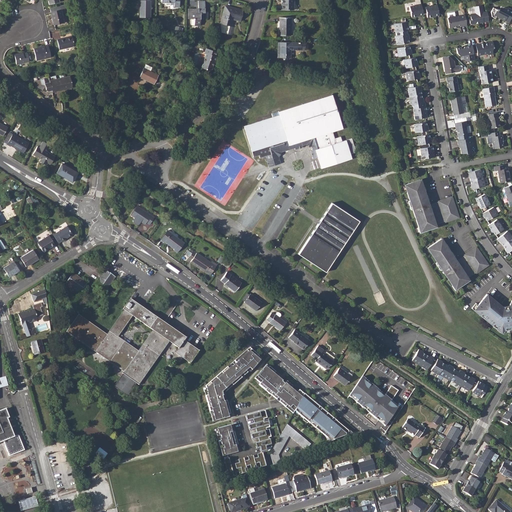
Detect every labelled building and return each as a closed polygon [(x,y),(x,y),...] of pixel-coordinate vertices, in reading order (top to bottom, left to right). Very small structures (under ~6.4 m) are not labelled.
[(139,0),(139,18),(150,18),(150,0),(147,0),(146,0),(139,0)] [(281,0),(281,10),(293,10),(293,0),(281,0)] [(198,9),(188,9),(188,19),(194,19),(194,26),(200,26),(200,18),(207,18),(207,11),(205,11),(205,1),(198,1),(198,9)] [(422,14),(420,5),(408,7),(410,17),(418,16),(418,15),(422,14)] [(438,15),(436,5),(425,7),(426,17),(435,16),(435,15),(438,15)] [(488,22),(486,11),(482,12),(481,5),(473,7),(474,13),(469,14),(469,19),(468,19),(468,23),(470,24),(488,22)] [(60,6),(49,8),(53,25),(64,22),(60,6)] [(225,6),(221,24),(221,32),(232,35),(234,27),(230,26),(233,18),(240,20),(243,11),(225,6)] [(501,21),(507,24),(511,12),(511,9),(507,7),(505,7),(503,7),(499,8),(498,10),(492,6),(490,11),(491,15),(494,17),(495,15),(502,19),(501,21)] [(466,25),(464,15),(454,16),(453,15),(448,16),(448,17),(446,18),(447,27),(459,25),(459,26),(466,25)] [(280,17),(279,35),(290,36),(291,18),(280,17)] [(393,23),(394,32),(406,30),(407,30),(406,25),(407,25),(406,21),(393,23)] [(394,35),(396,45),(408,42),(407,39),(407,37),(408,36),(407,33),(406,33),(406,30),(394,32),(395,35),(394,35)] [(72,36),(57,39),(59,49),(74,46),(72,36)] [(492,41),(475,44),(477,55),(487,53),(488,55),(491,54),(492,52),(492,50),(493,48),(492,41)] [(304,43),(280,42),(280,58),(290,58),(290,50),(304,50),(306,50),(307,48),(307,45),(306,43),(304,43)] [(48,45),(33,49),(36,60),(51,57),(48,45)] [(471,45),(455,48),(456,52),(459,56),(462,55),(462,59),(465,62),(473,60),(471,45)] [(408,46),(396,48),(398,56),(411,54),(410,50),(409,50),(408,46)] [(213,51),(206,47),(204,53),(205,53),(200,67),(210,71),(216,56),(215,56),(216,51),(213,51)] [(23,52),(14,54),(16,64),(29,61),(27,52),(23,53),(23,52)] [(441,57),(443,69),(445,68),(446,73),(459,71),(458,65),(454,66),(453,60),(448,56),(441,57)] [(415,58),(403,60),(404,69),(417,66),(416,61),(415,62),(415,58)] [(154,84),(155,83),(156,80),(158,75),(150,71),(152,67),(146,64),(139,77),(154,84)] [(479,66),(477,66),(478,72),(478,71),(481,84),(491,82),(489,70),(488,70),(487,64),(479,66)] [(417,70),(405,72),(406,81),(419,79),(418,74),(417,74),(417,70)] [(455,75),(445,77),(447,85),(448,85),(449,92),(458,91),(455,75)] [(70,76),(49,80),(52,91),(72,87),(70,76)] [(49,77),(34,80),(35,85),(49,94),(52,93),(49,77)] [(407,88),(409,97),(420,95),(420,91),(421,91),(420,86),(407,88)] [(492,86),(481,89),(484,106),(495,105),(493,95),(494,95),(492,86)] [(319,158),(322,169),(354,159),(352,154),(356,153),(352,139),(347,140),(342,142),(341,137),(335,139),(333,133),(344,129),(333,95),(279,112),(271,114),(273,118),(244,127),(252,153),(253,157),(259,156),(260,158),(264,157),(265,162),(267,161),(268,167),(280,163),(279,158),(280,155),(282,152),(296,147),(296,149),(304,147),(304,145),(307,144),(310,145),(313,147),(314,150),(312,151),(314,160),(319,158)] [(420,95),(409,97),(410,105),(423,103),(422,98),(421,98),(420,95)] [(460,96),(449,98),(450,103),(451,103),(453,115),(463,113),(460,96)] [(425,107),(412,109),(413,116),(417,115),(418,119),(426,118),(426,114),(425,114),(425,110),(425,107)] [(497,113),(487,114),(490,129),(499,127),(498,120),(499,120),(498,116),(497,116),(497,113)] [(465,121),(454,123),(455,128),(456,128),(458,140),(468,138),(465,121)] [(425,122),(413,124),(414,133),(427,131),(427,126),(425,126),(425,122)] [(8,143),(8,144),(12,146),(12,145),(24,152),(29,143),(14,133),(10,131),(8,135),(12,137),(8,143)] [(498,131),(487,133),(487,137),(490,137),(492,149),(502,147),(501,142),(502,142),(501,135),(499,135),(498,131)] [(428,134),(416,136),(417,145),(430,143),(429,138),(428,134)] [(458,140),(457,140),(458,145),(459,145),(461,154),(465,154),(466,154),(472,154),(469,140),(472,140),(472,137),(468,138),(458,140)] [(41,148),(39,147),(43,162),(47,165),(48,163),(51,164),(56,156),(48,151),(51,146),(44,142),(41,148)] [(43,162),(39,147),(38,146),(34,154),(41,159),(40,161),(43,162)] [(431,146),(419,148),(420,156),(424,155),(424,159),(433,157),(432,154),(431,150),(432,150),(431,146)] [(62,164),(57,173),(72,182),(78,173),(62,164)] [(504,164),(494,166),(494,170),(497,170),(500,182),(510,180),(508,168),(505,168),(504,164)] [(470,177),(470,181),(482,178),(480,169),(467,172),(469,178),(470,177)] [(482,178),(470,181),(471,184),(470,184),(472,190),(484,186),(482,178)] [(420,180),(406,184),(409,191),(406,192),(419,228),(420,227),(421,231),(431,228),(431,226),(435,225),(430,209),(428,210),(427,205),(428,205),(420,180)] [(511,184),(503,188),(504,191),(507,202),(511,199),(511,184)] [(479,205),(480,208),(490,204),(484,194),(475,198),(478,206),(479,205)] [(451,197),(438,201),(445,222),(458,217),(451,197)] [(360,222),(333,204),(320,224),(298,254),(312,263),(327,273),(360,222)] [(137,206),(131,215),(135,218),(133,221),(133,222),(137,225),(139,225),(141,222),(145,225),(146,222),(150,225),(154,218),(151,216),(137,206)] [(484,217),(486,220),(497,214),(493,207),(481,213),(483,217),(484,217)] [(493,232),(494,234),(503,229),(497,218),(488,225),(492,232),(493,232)] [(67,226),(53,234),(58,243),(61,241),(62,242),(66,240),(65,239),(72,234),(67,226)] [(167,230),(160,240),(164,243),(165,242),(174,249),(173,250),(177,253),(184,243),(167,230)] [(500,242),(502,245),(511,238),(507,231),(496,239),(498,243),(500,242)] [(49,235),(37,242),(43,252),(51,247),(52,248),(56,246),(49,235)] [(511,238),(502,245),(504,248),(507,253),(511,249),(511,238)] [(441,239),(429,247),(433,253),(431,254),(452,286),(454,285),(456,289),(465,283),(464,281),(468,278),(458,265),(457,266),(454,262),(456,261),(441,239)] [(476,247),(464,255),(477,273),(488,265),(476,247)] [(33,249),(20,257),(26,266),(38,258),(33,249)] [(193,251),(189,257),(192,259),(190,262),(210,275),(217,265),(211,261),(210,263),(193,251)] [(226,258),(222,264),(228,268),(232,262),(226,258)] [(14,261),(3,268),(9,277),(19,270),(14,261)] [(99,279),(95,285),(103,291),(106,287),(107,288),(112,281),(111,280),(113,276),(105,270),(100,278),(99,277),(97,278),(99,279)] [(227,272),(220,280),(224,283),(224,284),(235,292),(241,283),(230,275),(231,275),(227,272)] [(71,275),(65,284),(68,286),(67,288),(72,291),(73,289),(79,294),(87,283),(80,279),(80,280),(71,275)] [(256,280),(253,284),(255,285),(254,286),(259,289),(262,284),(256,279),(256,280)] [(46,301),(45,289),(31,294),(33,302),(42,299),(43,304),(46,303),(46,301)] [(246,293),(241,299),(245,301),(244,302),(255,311),(262,302),(250,294),(249,295),(246,293)] [(487,294),(478,305),(481,307),(477,312),(492,325),(494,323),(497,326),(495,328),(501,333),(504,330),(511,328),(511,298),(508,306),(508,307),(504,309),(487,294)] [(124,310),(106,335),(78,315),(67,330),(124,371),(123,373),(139,384),(170,341),(179,348),(175,353),(190,364),(198,351),(183,341),(185,339),(129,299),(122,309),(124,310)] [(33,309),(26,311),(27,311),(25,312),(24,311),(18,313),(22,326),(26,337),(33,335),(29,323),(37,320),(36,318),(43,315),(40,308),(42,307),(40,302),(34,304),(32,305),(33,309)] [(274,315),(271,313),(266,319),(270,322),(269,322),(280,330),(286,323),(279,318),(281,315),(280,314),(278,312),(277,313),(275,315),(274,315)] [(294,330),(288,338),(294,342),(293,342),(303,349),(310,341),(294,330)] [(40,340),(31,343),(34,355),(43,352),(40,340)] [(318,346),(310,356),(316,359),(315,361),(326,369),(333,360),(322,352),(323,350),(318,346)] [(227,367),(205,386),(208,395),(206,396),(210,411),(212,411),(215,421),(229,417),(228,414),(230,414),(227,404),(224,405),(223,401),(222,396),(223,396),(222,392),(231,384),(233,385),(241,377),(240,376),(242,374),(244,375),(247,372),(246,371),(249,368),(252,370),(262,358),(249,348),(234,361),(236,363),(232,366),(231,366),(228,368),(227,367)] [(422,351),(418,349),(412,360),(419,365),(422,360),(426,354),(421,351),(422,351)] [(430,356),(426,354),(419,365),(427,369),(429,366),(433,358),(430,356)] [(441,360),(437,358),(431,370),(438,374),(444,364),(440,361),(441,360)] [(275,395),(281,400),(291,388),(292,386),(286,381),(284,384),(279,379),(281,377),(266,364),(255,378),(260,383),(259,384),(271,394),(273,392),(275,394),(275,395)] [(452,366),(448,364),(448,365),(444,364),(436,377),(441,379),(443,376),(449,380),(450,379),(455,370),(455,369),(451,367),(452,366)] [(339,368),(333,376),(340,380),(339,381),(345,386),(351,377),(339,368)] [(458,372),(455,370),(450,379),(453,381),(460,386),(466,375),(462,373),(463,372),(459,370),(458,372)] [(471,378),(466,375),(460,386),(468,390),(475,379),(471,377),(471,378)] [(361,377),(350,394),(357,401),(356,402),(363,408),(364,406),(370,412),(369,413),(376,419),(377,417),(387,423),(398,406),(391,401),(398,391),(391,386),(384,396),(384,395),(383,397),(376,391),(378,390),(371,384),(370,386),(364,381),(365,379),(362,376),(361,377)] [(478,381),(477,383),(471,391),(478,395),(480,392),(483,394),(487,387),(484,385),(481,383),(478,381)] [(292,389),(291,388),(281,400),(275,395),(275,394),(273,392),(271,394),(281,403),(293,413),(296,408),(304,394),(299,390),(296,393),(292,389)] [(304,394),(296,408),(299,411),(298,413),(308,422),(309,420),(316,425),(323,431),(322,433),(327,438),(328,442),(351,433),(335,420),(334,421),(331,419),(333,418),(321,408),(320,410),(318,408),(318,407),(314,404),(315,403),(304,394)] [(508,409),(500,420),(508,426),(511,420),(511,401),(511,402),(507,409),(508,409)] [(0,442),(3,441),(9,456),(24,450),(18,435),(14,437),(7,419),(9,418),(5,409),(0,410),(0,442)] [(265,410),(246,416),(247,421),(253,419),(254,423),(248,425),(250,430),(256,428),(257,433),(251,434),(252,439),(258,438),(259,442),(255,443),(256,448),(260,447),(261,452),(268,450),(266,445),(271,444),(268,437),(271,436),(269,429),(266,430),(266,428),(269,427),(267,420),(264,420),(263,419),(267,418),(265,410)] [(437,415),(433,422),(437,425),(441,418),(437,415)] [(407,419),(401,428),(414,436),(415,435),(419,438),(425,429),(421,426),(419,427),(407,419)] [(500,420),(499,420),(497,423),(498,423),(496,426),(494,429),(501,433),(503,430),(505,427),(509,427),(508,426),(500,420)] [(270,453),(274,470),(281,468),(278,454),(289,436),(305,450),(310,444),(287,424),(270,453)] [(231,432),(230,425),(227,426),(229,435),(230,434),(233,444),(232,444),(232,446),(235,445),(236,445),(232,431),(231,432)] [(227,426),(215,429),(222,456),(237,452),(235,445),(232,446),(232,444),(233,444),(230,434),(229,435),(227,426)] [(451,426),(444,437),(438,448),(447,453),(451,446),(452,446),(454,443),(457,439),(456,438),(459,431),(451,426)] [(271,447),(271,444),(266,445),(268,450),(261,452),(261,453),(262,453),(268,451),(271,449),(271,447)] [(100,447),(96,453),(103,459),(108,453),(100,447)] [(434,453),(432,456),(430,459),(430,460),(428,464),(437,469),(439,465),(441,466),(443,462),(444,459),(443,459),(445,454),(436,449),(434,453)] [(478,457),(476,461),(474,464),(475,465),(471,472),(479,478),(486,467),(494,453),(485,449),(479,458),(478,457)] [(228,458),(223,459),(228,478),(236,476),(235,472),(238,472),(239,474),(247,472),(246,470),(248,469),(248,471),(256,469),(256,467),(257,467),(258,468),(265,466),(262,453),(261,453),(256,454),(257,457),(253,459),(252,455),(247,457),(248,460),(244,461),(243,458),(238,459),(239,462),(230,465),(228,458)] [(372,459),(358,463),(360,473),(374,469),(372,459)] [(22,460),(15,463),(22,483),(30,479),(22,460)] [(504,461),(499,472),(502,473),(502,474),(511,479),(511,467),(507,465),(507,463),(504,461)] [(350,464),(335,468),(338,478),(353,474),(350,464)] [(329,471),(314,475),(317,484),(331,480),(329,471)] [(292,485),(290,486),(290,488),(292,492),(295,490),(296,492),(310,488),(307,476),(304,477),(303,474),(300,475),(298,474),(294,475),(293,477),(294,480),(290,481),(292,485)] [(466,480),(465,483),(463,486),(464,487),(462,491),(470,495),(472,492),(473,492),(474,489),(476,486),(476,485),(478,481),(470,477),(468,481),(466,480)] [(289,481),(288,481),(285,481),(285,483),(271,487),(274,498),(289,494),(287,489),(290,488),(290,486),(289,481)] [(263,489),(249,494),(252,503),(266,499),(263,489)] [(21,511),(39,506),(36,496),(18,501),(21,511)] [(393,497),(378,501),(381,511),(396,507),(393,497)] [(414,497),(406,508),(412,511),(421,511),(426,506),(414,497)] [(231,502),(228,503),(230,511),(231,511),(245,507),(243,499),(237,500),(236,498),(231,499),(231,502)] [(509,511),(495,500),(487,510),(489,511),(509,511)] [(354,507),(351,508),(351,511),(371,511),(370,505),(370,504),(369,502),(368,501),(365,502),(364,501),(362,502),(361,503),(362,506),(355,508),(354,507)]
